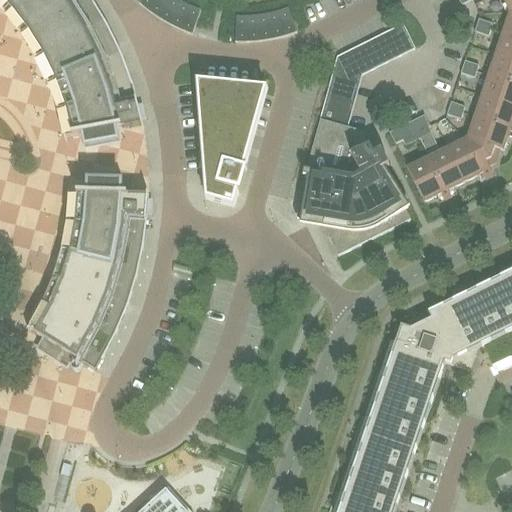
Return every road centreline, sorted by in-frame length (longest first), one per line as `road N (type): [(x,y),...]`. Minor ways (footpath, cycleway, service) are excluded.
road 1 (residential): [(174,223),(153,314),(108,405),(108,430),(124,447),(163,440),(203,401),(261,243)]
road 2 (tertiary): [(271,511),(356,315)]
road 3 (residential): [(245,238),(289,78),(285,51)]
road 4 (residential): [(154,36),(174,164),(174,223)]
road 5 (tertiary): [(356,315),(388,287),(511,228)]
road 6 (residential): [(511,367),(482,381),(440,508)]
road 7 (residential): [(285,51),(237,57),(154,36)]
road 8 (residential): [(356,315),(294,260),(261,243)]
